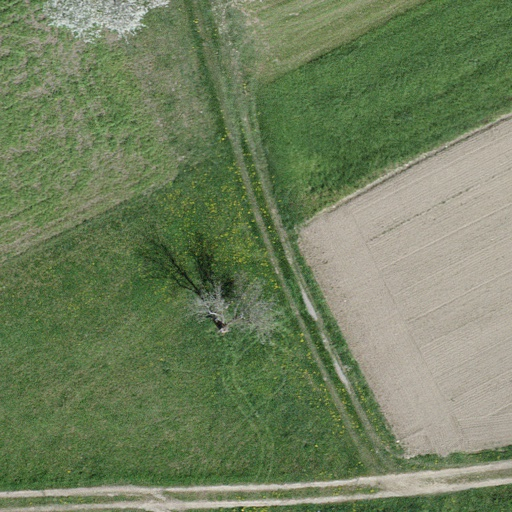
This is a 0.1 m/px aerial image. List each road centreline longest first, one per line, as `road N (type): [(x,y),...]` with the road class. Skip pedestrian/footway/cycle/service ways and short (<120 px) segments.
road 1 (track): [(378,487),(204,0)]
road 2 (track): [(511,470),(378,487),(0,511)]
